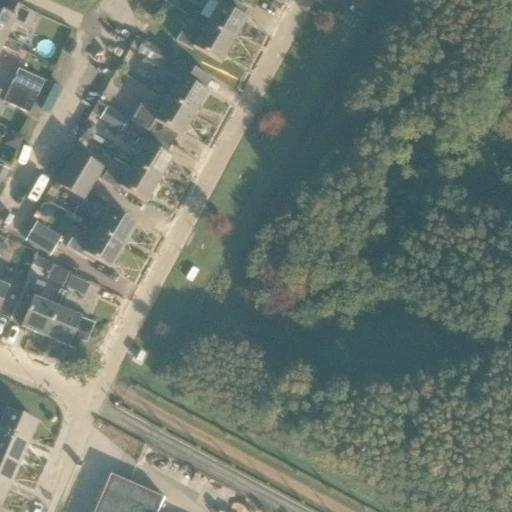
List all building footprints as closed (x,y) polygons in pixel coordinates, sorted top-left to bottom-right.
[(5,38),(10,29),(15,32),(17,27),(28,32),(36,15),(2,0),(0,0),(0,40),(3,42),(5,38)] [(206,26),(232,42),(236,36),(246,20),(242,18),(247,9),(232,0),(209,0),(218,5),(208,21),(193,12),(188,20),(204,29),(206,26)] [(159,30),(146,22),(139,33),(152,42),(159,30)] [(223,57),(232,42),(206,26),(204,29),(196,42),(180,33),(176,41),(192,51),(193,48),(219,64),(223,57)] [(21,46),(5,38),(3,42),(0,40),(0,49),(1,47),(17,54),(21,46)] [(136,52),(161,67),(168,56),(142,41),(136,52)] [(167,99),(193,115),(197,108),(206,93),(203,91),(210,79),(176,58),(166,74),(177,81),(169,94),(154,85),(149,93),(164,102),(165,102),(167,99)] [(10,86),(36,98),(44,82),(17,69),(10,86)] [(28,114),(36,98),(10,86),(2,102),(28,114)] [(183,132),(193,115),(167,99),(165,102),(164,102),(156,115),(141,106),(131,121),(171,145),(177,135),(180,137),(183,132)] [(127,120),(106,107),(99,119),(119,132),(127,120)] [(165,155),(171,145),(131,121),(150,133),(134,160),(119,151),(114,159),(129,168),(130,168),(132,165),(158,181),(162,175),(171,159),(165,155)] [(95,132),(94,126),(88,122),(82,132),(92,138),(95,132)] [(63,168),(93,185),(103,169),(73,151),(63,168)] [(149,196),(158,181),(132,165),(130,168),(129,168),(121,181),(106,172),(101,180),(117,190),(119,187),(145,203),(149,196)] [(83,202),(93,185),(63,168),(54,184),(83,202)] [(96,231),(123,247),(126,242),(136,225),(109,209),(102,221),(78,207),(73,216),(81,221),(79,225),(94,234),(96,231)] [(60,238),(36,223),(25,241),(49,256),(60,238)] [(114,262),(123,247),(96,231),(94,234),(86,247),(71,238),(66,246),(82,256),(84,253),(110,269),(114,262)] [(64,287),(83,296),(88,285),(69,276),(64,287)] [(52,307),(59,291),(52,307),(38,301),(45,285),(36,281),(29,298),(32,300),(20,327),(27,330),(44,337),(56,309),(52,307)] [(56,309),(44,337),(50,340),(77,351),(80,342),(86,344),(94,324),(61,310),(68,294),(59,291),(52,307),(56,309)] [(0,432),(27,444),(36,422),(5,409),(0,419),(0,432)] [(0,457),(18,465),(27,444),(0,432),(0,457)] [(0,481),(9,486),(18,465),(0,457),(0,481)] [(159,511),(165,498),(112,474),(95,511),(159,511)] [(0,506),(9,486),(0,481),(0,506)]
